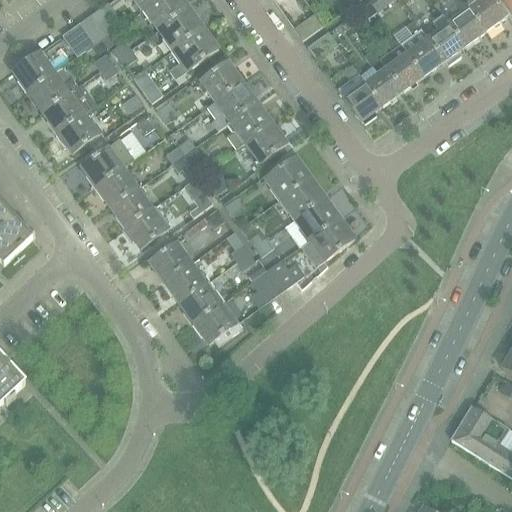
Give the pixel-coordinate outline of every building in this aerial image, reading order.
[(137,0),(145,12),(161,0),(133,0),(135,2),(137,0)] [(152,24),(158,33),(189,11),(182,3),(181,4),(178,0),(161,0),(145,12),(153,23),(152,24)] [(397,1),(396,0),(375,0),(370,4),(370,5),(369,6),(376,16),(397,1)] [(479,0),(481,2),(468,12),(486,35),(507,20),(492,0),(479,0)] [(511,0),(500,0),(511,13),(511,0)] [(376,16),(369,6),(361,12),(368,22),(376,16)] [(114,15),(108,7),(91,20),(106,41),(117,33),(107,20),(114,15)] [(166,41),(174,52),(203,32),(203,31),(201,32),(193,21),(195,20),(189,11),(158,33),(165,42),(166,41)] [(468,12),(448,27),(465,50),(486,35),(468,12)] [(313,17),(293,32),(302,44),(322,29),(313,17)] [(439,33),(427,42),(444,65),(445,65),(448,69),(461,60),(458,55),(465,50),(448,27),(441,18),(432,25),(439,33)] [(106,41),(91,20),(81,27),(96,48),(106,41)] [(411,39),(399,48),(423,80),(444,65),(427,42),(413,23),(405,30),(411,39)] [(96,48),(81,27),(63,39),(69,47),(77,42),(86,55),(96,48)] [(203,32),(174,52),(183,64),(181,65),(170,74),(176,83),(218,52),(212,43),(210,44),(202,33),(204,32),(203,32)] [(307,51),(316,64),(338,48),(328,35),(307,51)] [(391,54),(379,62),(403,95),(423,80),(399,48),(392,38),(384,45),(391,54)] [(125,44),(112,53),(118,62),(131,52),(125,44)] [(138,62),(131,52),(118,62),(124,71),(138,62)] [(50,63),(43,53),(13,75),(19,84),(21,83),(29,94),(27,95),(28,96),(55,77),(46,65),(50,63)] [(377,78),(365,87),(382,110),(403,95),(379,62),(372,53),(364,59),(377,78)] [(107,57),(93,66),(100,75),(113,65),(107,57)] [(119,74),(113,65),(100,75),(106,84),(119,74)] [(207,94),(215,105),(242,86),(240,87),(232,76),(234,74),(227,65),(197,87),(204,97),(207,94)] [(382,110),(365,87),(351,68),(343,74),(350,84),(338,92),(344,101),(344,102),(361,125),(382,110)] [(62,71),(55,77),(28,96),(30,95),(38,106),(36,107),(42,116),(73,94),(78,90),(72,81),(70,82),(62,71)] [(142,95),(148,104),(161,95),(154,86),(142,95)] [(218,134),(226,129),(257,107),(251,98),(249,99),(241,88),(243,86),(242,86),(215,105),(208,110),(216,122),(212,125),(218,134)] [(79,103),(73,94),(42,116),(49,125),(50,124),(58,135),(57,136),(57,137),(84,117),(76,105),(79,103)] [(142,107),(136,98),(124,107),(131,116),(142,107)] [(169,107),(157,116),(166,129),(167,128),(173,136),(179,132),(173,123),(178,119),(169,107)] [(235,153),(245,146),(244,146),(272,127),(271,126),(270,127),(262,116),(263,115),(257,107),(226,129),(231,136),(226,140),(235,153)] [(84,117),(57,137),(59,136),(67,147),(65,148),(72,157),(103,135),(96,126),(92,128),(84,117)] [(158,128),(151,120),(139,128),(146,137),(158,128)] [(244,146),(245,146),(253,157),(248,160),(256,170),(287,148),(280,138),(278,140),(270,128),(272,127),(244,146)] [(96,191),(123,171),(134,163),(119,142),(81,170),(87,179),(89,178),(97,189),(96,190),(96,191)] [(189,142),(178,150),(184,158),(195,150),(189,142)] [(184,158),(178,150),(166,159),(172,167),(184,158)] [(202,159),(195,150),(184,158),(191,168),(202,159)] [(149,160),(153,173),(166,168),(162,155),(149,160)] [(191,168),(184,158),(172,167),(179,177),(191,168)] [(273,190),(281,202),(311,181),(310,181),(309,182),(301,171),(302,169),(296,160),(265,183),(271,192),(273,190)] [(104,202),(110,211),(141,189),(135,181),(132,184),(123,171),(96,191),(98,190),(106,201),(104,202)] [(210,190),(217,199),(229,189),(222,181),(210,190)] [(287,214),(294,224),(325,201),(319,193),(317,194),(309,183),(311,182),(311,181),(281,202),(289,213),(287,214)] [(125,231),(152,212),(144,201),(148,198),(141,189),(110,211),(117,220),(118,219),(127,230),(125,231)] [(211,202),(205,194),(193,202),(199,211),(211,202)] [(302,231),(310,243),(340,222),(338,223),(330,212),(332,210),(325,201),(294,224),(300,233),(302,231)] [(225,211),(232,221),(245,212),(238,202),(225,211)] [(31,242),(21,232),(0,208),(0,264),(4,269),(35,240),(34,239),(31,242)] [(152,212),(125,231),(126,232),(127,231),(135,242),(134,243),(140,252),(171,230),(164,221),(161,223),(152,212)] [(226,223),(220,215),(208,224),(214,232),(226,223)] [(340,222),(310,243),(302,249),(317,270),(355,243),(348,234),(347,235),(339,224),(340,222)] [(262,234),(249,243),(255,252),(268,242),(262,234)] [(235,253),(230,257),(236,265),(249,256),(235,235),(227,242),(235,253)] [(274,252),(268,242),(255,252),(261,261),(274,252)] [(164,286),(191,266),(183,255),(186,252),(180,243),(149,265),(156,274),(158,273),(166,284),(164,286)] [(256,265),(249,256),(236,265),(243,274),(256,265)] [(281,264),(270,271),(285,292),(304,279),(296,268),(288,273),(281,264)] [(173,298),(179,306),(210,284),(203,275),(200,278),(191,266),(164,286),(165,286),(166,285),(174,297),(173,298)] [(270,271),(261,278),(276,299),(285,292),(270,271)] [(276,299),(261,278),(252,285),(259,294),(251,300),(259,311),(276,299)] [(191,328),(193,327),(221,307),(213,295),(216,292),(210,284),(179,306),(184,314),(182,316),(191,328)] [(221,307),(193,327),(191,328),(192,329),(201,341),(202,339),(209,348),(214,344),(218,350),(243,332),(238,326),(239,326),(231,315),(229,317),(221,307)] [(511,353),(501,371),(511,377),(511,353)] [(0,410),(4,407),(6,409),(7,408),(5,406),(25,387),(0,360),(0,410)] [(472,410),(451,443),(468,454),(511,481),(511,434),(489,421),(472,410)]
